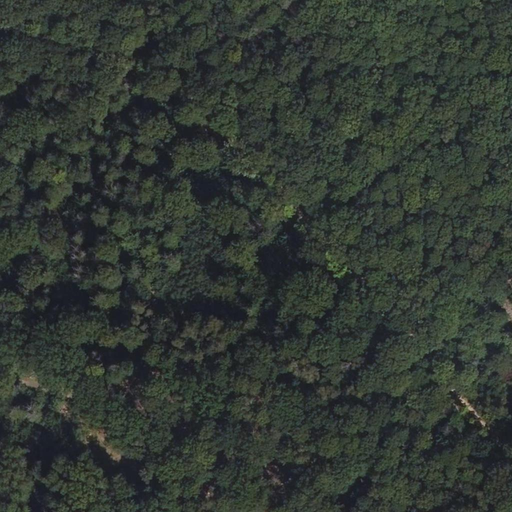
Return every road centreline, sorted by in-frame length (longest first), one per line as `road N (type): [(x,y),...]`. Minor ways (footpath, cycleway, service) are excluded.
road 1 (track): [(511,465),(205,98),(151,62),(106,47)]
road 2 (track): [(511,226),(177,427)]
road 3 (track): [(106,47),(177,427)]
road 4 (track): [(177,427),(452,511)]
road 5 (track): [(177,427),(0,375)]
road 6 (track): [(43,511),(177,427)]
